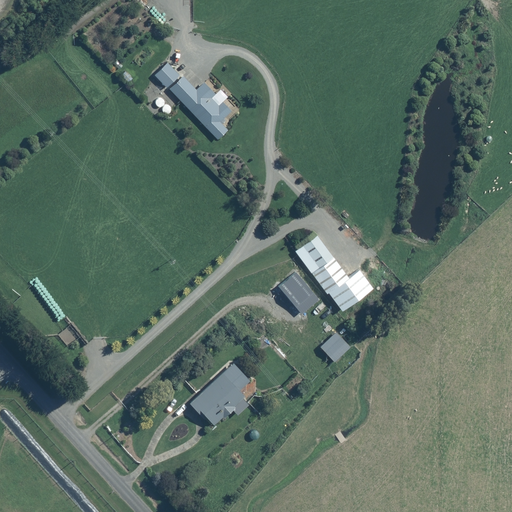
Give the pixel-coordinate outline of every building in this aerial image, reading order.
[(166,61),(152,74),(165,87),(178,74),(166,61)] [(232,110),(222,100),(218,104),(211,97),(215,93),(191,69),(170,90),(217,139),(228,129),(220,121),(232,110)] [(347,277),(316,235),(295,251),(326,293),(347,277)] [(274,325),(262,337),(284,359),(296,347),(274,325)] [(337,330),(319,345),(334,362),(351,347),(337,330)] [(238,390),(249,380),(232,362),(188,403),(203,419),(206,417),(214,425),(231,409),(236,415),(249,402),(238,390)] [(253,404),(253,405),(254,406),(255,406),(255,407),(256,407),(257,408),(258,408),(259,408),(260,408),(261,407),(262,407),(262,406),(263,406),(263,405),(264,404),(264,403),(264,402),(264,401),(264,400),(263,400),(263,399),(263,398),(262,398),(261,397),(260,397),(259,397),(258,397),(257,397),(256,397),(255,397),(255,398),(254,398),(254,399),(253,400),(253,401),(253,402),(253,403),(253,404)] [(261,412),(262,414),(262,415),(263,416),(264,416),(264,417),(265,417),(266,418),(267,418),(268,418),(269,418),(270,417),(271,417),(271,416),(272,416),(273,415),(273,414),(273,413),(274,413),(274,412),(274,411),(273,410),(273,409),(273,408),(272,408),(272,407),(271,407),(270,406),(269,406),(268,406),(268,405),(267,405),(267,406),(266,406),(265,406),(264,406),(264,407),(263,407),(263,408),(262,408),(262,409),(262,410),(261,410),(261,411),(261,412)]
